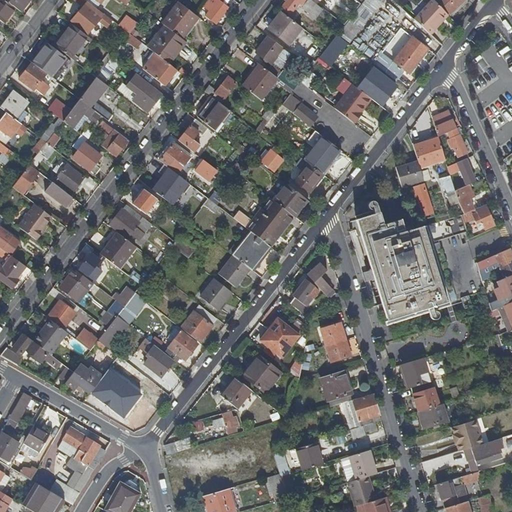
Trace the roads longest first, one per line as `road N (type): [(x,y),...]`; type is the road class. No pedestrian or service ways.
road 1 (residential): [(260,0),(0,333)]
road 2 (residential): [(329,213),(422,511)]
road 3 (residential): [(329,213),(143,448)]
road 4 (residential): [(447,65),(329,213)]
road 5 (residential): [(511,210),(447,65)]
road 6 (residential): [(143,448),(16,376)]
